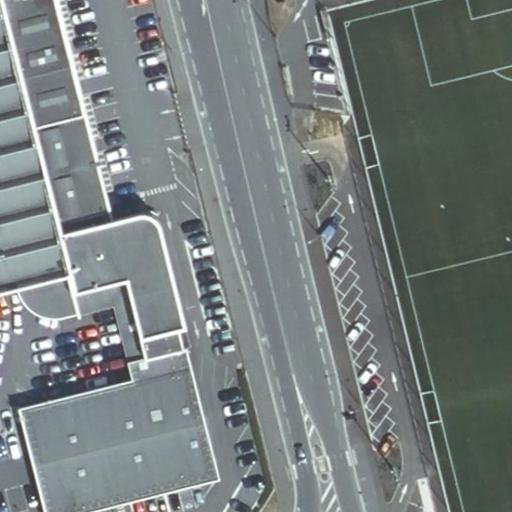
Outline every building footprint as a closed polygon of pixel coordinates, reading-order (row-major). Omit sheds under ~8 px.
[(53,0),(0,0),(70,275),(63,277),(67,294),(120,281),(140,359),(179,350),(174,331),(179,330),(155,232),(155,231),(154,230),(154,229),(154,228),(153,227),(153,226),(153,225),(152,225),(152,224),(151,224),(151,223),(150,222),(150,221),(149,221),(148,220),(147,219),(146,218),(145,218),(144,218),(144,217),(143,217),(142,217),(141,216),(140,216),(139,216),(138,216),(137,216),(136,216),(135,216),(109,222),(53,0)] [(0,0),(0,292),(12,290),(63,277),(70,275),(0,0)] [(145,379),(140,359),(120,281),(67,294),(74,319),(107,310),(125,384),(145,379)] [(184,348),(179,330),(174,331),(179,350),(184,348)] [(15,412),(17,420),(186,377),(179,350),(140,359),(145,379),(125,384),(15,412)] [(186,377),(17,420),(38,508),(38,511),(85,511),(211,481),(186,377)]
